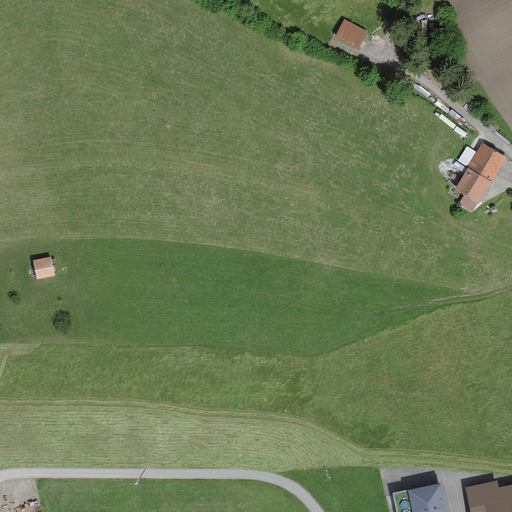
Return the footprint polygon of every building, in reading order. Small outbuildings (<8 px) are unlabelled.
[(367,32),(343,20),(335,37),(359,49),(367,32)] [(479,203),(505,157),(481,144),(456,189),(464,193),(458,204),(471,211),(477,201),(479,203)] [(54,275),(51,258),(32,262),(36,279),(54,275)] [(447,511),(440,478),(409,484),(415,511),(447,511)] [(498,481),(466,488),(470,511),(511,511),(511,484),(499,488),(498,481)]
